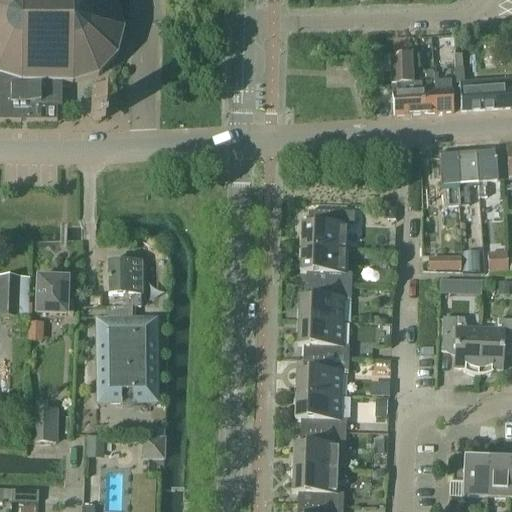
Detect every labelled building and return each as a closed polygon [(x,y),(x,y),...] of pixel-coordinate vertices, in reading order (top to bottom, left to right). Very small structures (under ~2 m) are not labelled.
[(0,0),(0,123),(56,123),(56,109),(40,109),(40,85),(72,85),(98,78),(117,59),(123,33),(116,7),(109,0),(0,0)] [(423,116),(421,95),(413,96),(411,56),(389,57),(393,118),(423,116)] [(462,71),(454,71),(455,86),(458,86),(460,114),(511,110),(511,82),(463,85),(462,71)] [(423,116),(452,115),(451,94),(450,94),(450,83),(433,84),(434,95),(421,95),(423,116)] [(100,123),(104,119),(104,113),(100,109),(94,109),(90,113),(90,119),(94,123),(100,123)] [(474,152),(477,188),(478,200),(486,199),(485,184),(496,183),(493,150),(474,152)] [(467,189),(477,188),(474,152),(454,153),(456,186),(455,186),(456,208),(469,207),(467,189)] [(448,209),(456,208),(455,186),(456,186),(454,153),(438,154),(440,187),(446,186),(448,209)] [(384,210),(383,216),(387,221),(395,221),(395,210),(384,210)] [(300,250),(344,252),(345,229),(353,229),(353,215),(309,213),(308,226),(301,226),(300,250)] [(343,275),(344,252),(300,250),(299,274),(307,275),(306,287),(350,289),(351,275),(343,275)] [(476,254),(462,255),(462,273),(477,273),(476,254)] [(488,274),(507,273),(506,255),(487,256),(488,274)] [(433,259),(433,272),(458,273),(458,260),(433,259)] [(140,309),(139,297),(140,297),(140,264),(107,264),(108,297),(122,297),(122,309),(131,309),(140,309)] [(53,282),(53,279),(50,276),(43,276),(40,279),(39,280),(37,280),(37,287),(36,287),(36,291),(37,291),(37,297),(36,316),(65,317),(65,316),(73,317),(73,303),(66,303),(66,283),(67,283),(67,282),(66,282),(66,281),(65,281),(65,282),(53,282)] [(0,319),(27,321),(28,280),(0,278),(0,319)] [(440,283),(440,295),(462,296),(463,283),(440,283)] [(497,284),(497,296),(507,297),(507,285),(497,284)] [(350,302),(350,289),(306,287),(306,300),(298,299),(297,324),(341,325),(342,302),(350,302)] [(36,316),(37,297),(28,296),(28,321),(29,326),(36,326),(36,316)] [(132,322),(131,309),(122,309),(122,310),(107,310),(108,382),(96,382),(96,406),(156,405),(155,321),(132,322)] [(477,378),(479,331),(465,330),(463,321),(442,320),(440,354),(454,355),(453,371),(463,371),(463,372),(462,373),(466,375),(469,377),(473,378),(477,378)] [(511,351),(511,322),(495,322),(492,332),(479,331),(477,378),(481,378),(485,377),(489,376),(492,374),(491,372),(501,372),(502,351),(511,351)] [(341,348),(341,325),(297,324),(297,348),(304,348),(303,361),(348,362),(348,349),(341,348)] [(36,326),(29,326),(28,325),(28,342),(41,343),(41,326),(36,326)] [(347,376),(348,362),(303,361),(303,373),(296,373),(295,397),(339,399),(340,376),(347,376)] [(338,422),(339,399),(295,397),(294,421),(301,422),(301,434),(345,436),(345,422),(338,422)] [(375,403),(375,418),(385,419),(386,404),(375,403)] [(56,445),(56,413),(29,412),(28,444),(56,445)] [(344,450),(345,436),(301,434),(300,447),(293,446),(292,471),(336,472),(337,449),(344,450)] [(86,439),(85,459),(102,460),(103,440),(86,439)] [(162,461),(163,442),(143,441),(143,461),(162,461)] [(383,442),(374,442),(374,456),(383,456),(383,442)] [(488,464),(487,464),(479,463),(479,457),(452,456),(451,484),(463,485),(463,499),(486,500),(488,464)] [(510,465),(509,465),(501,464),(502,458),(487,457),(487,464),(488,464),(486,500),(509,501),(510,465)] [(335,495),(336,472),(292,471),(291,495),(298,495),(298,508),(342,509),(343,496),(335,495)] [(37,505),(38,493),(11,492),(11,504),(37,505)]
